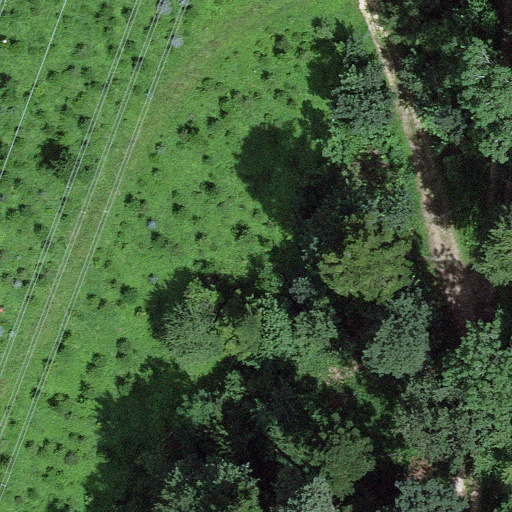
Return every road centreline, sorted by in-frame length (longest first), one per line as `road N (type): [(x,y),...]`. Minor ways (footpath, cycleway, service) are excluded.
road 1 (track): [(364,1),(466,346),(461,511)]
road 2 (track): [(510,0),(500,143),(466,346)]
